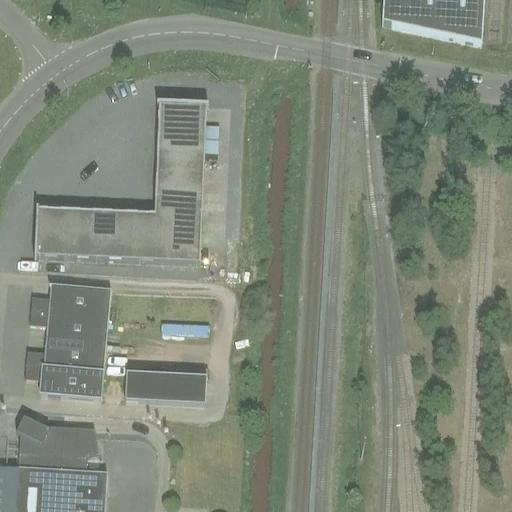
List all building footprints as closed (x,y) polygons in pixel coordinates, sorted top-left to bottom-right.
[(384,0),(382,28),(483,50),(485,0),(384,0)] [(209,109),(157,107),(157,109),(159,109),(158,146),(205,149),(207,111),(209,111),(209,109)] [(203,194),(205,149),(158,146),(157,192),(203,194)] [(167,267),(200,268),(203,194),(157,192),(156,219),(169,219),(167,267)] [(36,261),(69,263),(71,215),(38,214),(38,212),(37,212),(34,263),(36,263),(36,261)] [(101,264),(103,216),(71,215),(69,263),(101,264)] [(103,216),(101,264),(134,266),(136,218),(103,216)] [(134,266),(167,267),(169,219),(156,219),(136,218),(134,266)] [(51,303),(33,301),(31,315),(109,322),(112,294),(52,289),(51,303)] [(48,331),(47,344),(107,349),(109,322),(31,315),(30,329),(48,331)] [(28,355),(27,369),(104,376),(107,349),(47,344),(46,357),(28,355)] [(102,404),(104,376),(27,369),(25,383),(43,385),(42,399),(102,404)] [(205,409),(207,382),(127,377),(125,405),(205,409)] [(21,438),(19,472),(16,511),(105,511),(108,477),(87,476),(88,462),(100,460),(96,440),(78,439),(78,433),(71,432),(71,439),(49,437),(50,434),(24,421),(17,436),(21,438)] [(0,511),(16,511),(19,472),(0,470),(0,511)]
